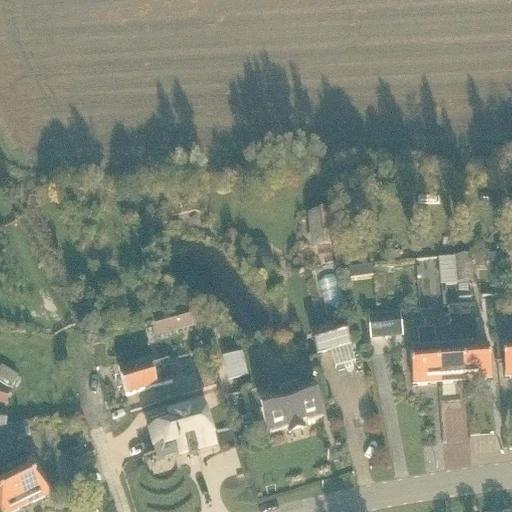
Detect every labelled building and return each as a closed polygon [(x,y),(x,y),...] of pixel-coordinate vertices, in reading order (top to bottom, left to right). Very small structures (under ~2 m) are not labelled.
[(311,254),(339,252),(335,215),(308,217),(311,254)] [(272,264),(271,255),(264,247),(255,249),(251,256),(253,267),(260,274),(269,272),(272,264)] [(503,258),(486,259),(487,271),(504,270),(503,258)] [(473,287),(470,259),(454,261),(457,288),(473,287)] [(438,262),(440,280),(454,279),(452,261),(438,262)] [(459,308),(471,308),(470,297),(458,297),(459,308)] [(506,381),(511,379),(511,299),(510,299),(511,315),(511,314),(511,348),(503,349),(506,381)] [(490,350),(478,351),(475,310),(460,311),(461,322),(460,322),(466,383),(492,381),(490,350)] [(450,312),(452,353),(436,354),(439,385),(466,383),(460,322),(461,322),(460,311),(450,312)] [(403,339),(400,316),(367,320),(370,344),(403,339)] [(435,354),(434,333),(433,323),(416,324),(419,355),(410,356),(413,386),(439,385),(436,354),(435,354)] [(349,348),(343,326),(311,335),(318,357),(349,348)] [(126,398),(172,385),(167,366),(138,375),(135,367),(118,371),(126,398)] [(20,383),(2,372),(0,375),(0,385),(13,394),(20,383)] [(288,431),(289,436),(303,432),(302,426),(322,421),(311,386),(257,402),(268,437),(288,431)] [(0,406),(6,408),(10,394),(0,391),(0,406)] [(205,441),(196,412),(161,422),(163,431),(149,435),(157,462),(169,457),(168,452),(172,450),(173,455),(185,451),(183,447),(205,441)] [(27,426),(6,431),(8,416),(0,414),(0,436),(3,436),(0,441),(0,457),(1,459),(12,453),(10,449),(14,443),(30,440),(27,426)] [(478,427),(469,427),(470,440),(479,439),(478,427)] [(12,460),(3,464),(24,508),(46,497),(31,467),(19,473),(12,460)] [(89,460),(72,466),(75,473),(91,468),(89,460)] [(14,511),(24,508),(3,464),(0,465),(0,480),(0,482),(0,511),(14,511)]
